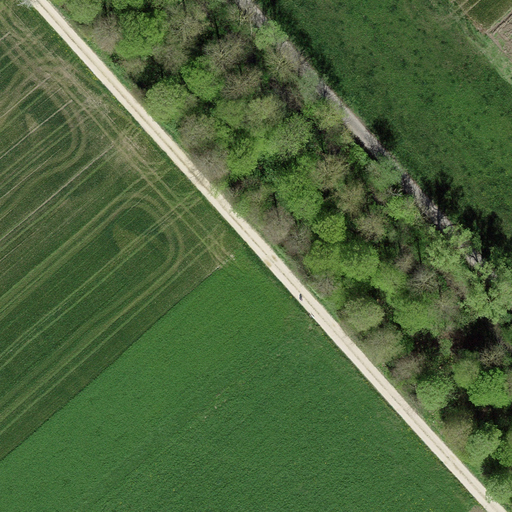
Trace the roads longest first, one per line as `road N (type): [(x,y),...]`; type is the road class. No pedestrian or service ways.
road 1 (track): [(493,511),(33,0)]
road 2 (track): [(238,0),(511,304)]
